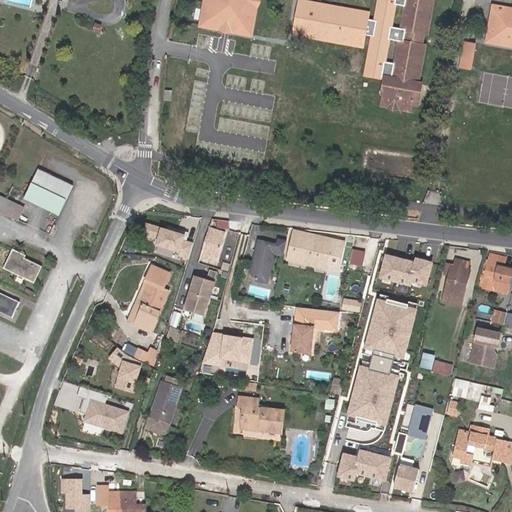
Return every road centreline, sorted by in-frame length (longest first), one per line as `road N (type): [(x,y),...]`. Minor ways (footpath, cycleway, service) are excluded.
road 1 (residential): [(34,442),(410,511)]
road 2 (tertiary): [(511,244),(249,208),(189,196),(147,175)]
road 3 (residential): [(147,175),(34,442)]
road 4 (tertiary): [(147,175),(0,93)]
